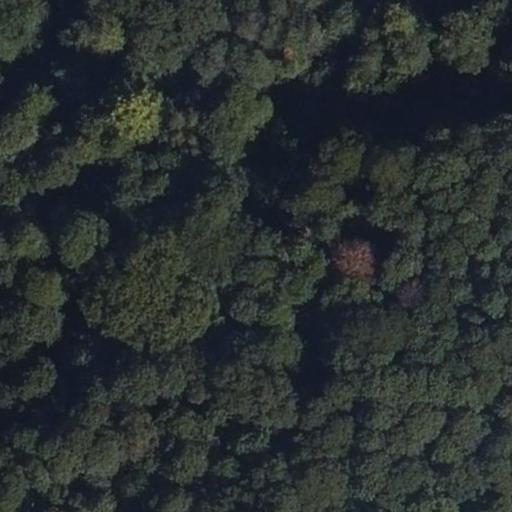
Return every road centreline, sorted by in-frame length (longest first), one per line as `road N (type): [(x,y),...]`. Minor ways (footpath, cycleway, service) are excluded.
road 1 (track): [(236,511),(442,0)]
road 2 (track): [(511,102),(0,92)]
